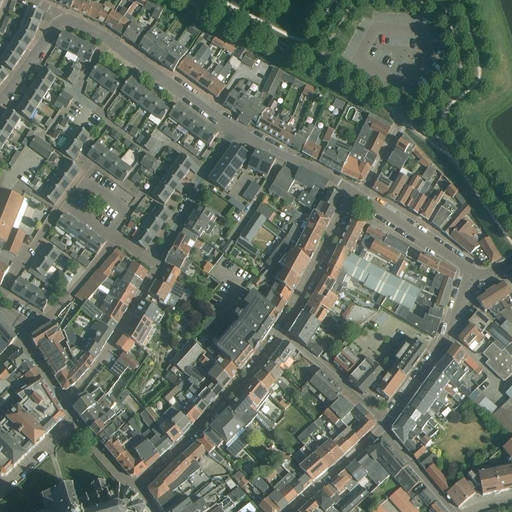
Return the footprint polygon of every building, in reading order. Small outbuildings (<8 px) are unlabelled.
[(44,0),(62,7),(67,9),(70,10),(74,0),(44,0)] [(74,0),(70,10),(79,14),(84,0),(74,0)] [(84,0),(79,14),(88,17),(93,4),(88,2),(88,0),(84,0)] [(94,3),(93,4),(88,17),(105,25),(112,12),(115,5),(106,1),(103,8),(94,3)] [(148,1),(144,8),(153,13),(151,18),(157,21),(163,9),(148,1)] [(122,19),(115,32),(123,38),(131,25),(133,22),(135,20),(130,16),(137,6),(134,4),(133,5),(130,9),(128,11),(127,12),(126,14),(123,19),(122,19)] [(114,13),(106,26),(115,32),(122,19),(123,19),(126,14),(127,12),(128,11),(123,8),(118,16),(114,13)] [(29,9),(24,20),(39,26),(43,14),(29,9)] [(39,26),(24,20),(19,32),(33,39),(39,26)] [(133,22),(131,25),(123,38),(134,45),(143,32),(147,27),(141,23),(139,26),(133,22)] [(188,31),(196,37),(200,31),(192,26),(188,31)] [(150,57),(164,36),(153,28),(138,49),(150,57)] [(19,32),(13,42),(26,51),(33,39),(19,32)] [(67,53),(74,39),(62,33),(55,47),(67,53)] [(164,36),(150,57),(161,65),(176,44),(164,36)] [(214,39),(212,42),(211,44),(221,50),(222,48),(225,44),(215,38),(214,39)] [(74,39),(67,53),(78,58),(85,44),(74,39)] [(26,51),(13,42),(6,53),(19,61),(26,51)] [(85,44),(78,58),(89,64),(96,50),(85,44)] [(176,44),(161,65),(173,73),(188,52),(176,44)] [(232,54),(235,49),(225,44),(222,48),(232,54)] [(188,77),(208,50),(203,46),(193,59),(188,56),(177,70),(188,77)] [(242,61),(247,53),(241,49),(236,57),(242,61)] [(212,53),(208,50),(188,77),(197,84),(205,73),(200,70),(209,58),(212,53)] [(19,61),(6,53),(0,61),(0,63),(12,72),(19,61)] [(247,53),(242,61),(241,62),(246,65),(252,55),(247,53)] [(252,55),(246,65),(251,68),(257,58),(252,55)] [(101,86),(111,73),(98,64),(89,77),(101,86)] [(54,74),(56,70),(49,65),(47,69),(54,74)] [(73,65),(70,69),(77,74),(80,70),(73,65)] [(211,77),(205,73),(197,84),(207,92),(224,69),(224,68),(219,65),(211,77)] [(224,69),(207,92),(217,99),(226,88),(220,84),(232,68),(227,65),(224,69)] [(36,81),(49,89),(56,79),(37,66),(33,72),(39,76),(36,81)] [(77,74),(70,69),(69,68),(66,73),(76,80),(79,75),(77,74)] [(274,68),(271,73),(282,78),(284,73),(274,68)] [(0,69),(0,85),(8,76),(0,69)] [(76,80),(66,73),(62,79),(72,85),(76,80)] [(111,73),(101,86),(113,94),(123,81),(111,73)] [(282,78),(271,73),(269,78),(279,83),(282,78)] [(131,100),(140,88),(135,84),(139,79),(133,74),(120,93),(131,100)] [(269,78),(267,83),(277,88),(279,83),(269,78)] [(36,81),(30,91),(29,91),(42,100),(49,89),(36,81)] [(277,88),(267,83),(264,88),(275,93),(277,88)] [(29,91),(30,91),(24,87),(20,93),(26,97),(23,102),(36,110),(42,100),(29,91)] [(307,87),(303,94),(312,98),(316,91),(307,87)] [(140,88),(131,100),(141,107),(150,95),(140,88)] [(154,89),(150,95),(141,107),(151,114),(160,102),(155,99),(159,93),(154,89)] [(233,113),(244,97),(246,94),(241,90),(238,96),(232,92),(223,106),(233,113)] [(322,90),(319,96),(327,100),(330,94),(322,90)] [(61,106),(68,96),(63,92),(56,102),(61,106)] [(100,96),(96,93),(92,98),(97,101),(100,96)] [(68,96),(61,106),(63,107),(67,109),(73,99),(68,96)] [(251,102),(244,97),(233,113),(239,116),(237,120),(242,124),(257,101),(253,98),(251,102)] [(333,106),(334,107),(332,112),(339,116),(346,102),(338,97),(333,106)] [(257,101),(242,124),(248,127),(250,124),(256,127),(264,114),(266,111),(258,106),(260,103),(257,101)] [(275,108),(277,104),(272,101),(271,101),(270,103),(269,105),(267,108),(268,109),(273,112),(275,108)] [(36,110),(23,102),(16,112),(29,121),(36,110)] [(61,106),(56,102),(54,106),(61,111),(63,107),(61,106)] [(170,110),(160,102),(151,114),(161,122),(170,110)] [(179,125),(188,112),(177,105),(168,117),(179,125)] [(7,111),(1,122),(14,130),(21,119),(7,111)] [(188,112),(179,125),(189,132),(198,119),(188,112)] [(264,114),(256,127),(267,134),(275,121),(264,114)] [(369,115),(366,121),(372,124),(379,128),(389,133),(392,126),(369,115)] [(42,118),(39,123),(44,126),(48,129),(53,121),(49,119),(47,122),(42,118)] [(68,122),(64,119),(60,125),(64,128),(68,122)] [(198,119),(189,132),(199,139),(208,127),(198,119)] [(114,124),(121,129),(123,125),(116,120),(115,122),(114,124)] [(286,127),(275,121),(267,134),(279,140),(286,127)] [(352,149),(340,175),(359,183),(365,182),(377,157),(364,150),(367,144),(370,138),(373,132),(369,130),(372,124),(366,121),(352,149)] [(14,130),(1,122),(0,122),(0,135),(7,140),(14,130)] [(379,128),(372,124),(369,130),(373,132),(386,139),(386,138),(389,133),(379,128)] [(77,127),(68,139),(81,148),(90,136),(77,127)] [(208,127),(199,139),(209,147),(218,134),(208,127)] [(286,127),(279,140),(291,147),(298,134),(286,127)] [(299,133),(298,134),(291,147),(302,154),(306,143),(313,129),(310,127),(307,131),(304,129),(300,134),(299,133)] [(134,138),(139,131),(134,128),(129,134),(134,138)] [(169,138),(172,134),(165,129),(163,133),(169,138)] [(318,131),(313,129),(306,143),(302,154),(319,163),(325,151),(314,147),(321,133),(317,131),(318,131)] [(322,142),(328,144),(330,140),(334,132),(328,129),(322,142)] [(30,131),(26,138),(30,140),(34,133),(30,131)] [(55,140),(60,134),(56,131),(51,137),(55,140)] [(115,131),(111,136),(117,141),(121,135),(115,131)] [(373,132),(370,138),(383,145),(386,139),(373,132)] [(178,139),(172,134),(169,138),(176,143),(178,139)] [(147,135),(144,138),(143,140),(153,147),(156,142),(147,135)] [(395,149),(395,150),(409,158),(412,153),(412,152),(415,147),(403,135),(402,138),(401,139),(400,140),(395,149)] [(143,140),(144,138),(141,136),(136,143),(139,145),(143,140)] [(34,150),(41,141),(36,137),(29,147),(34,150)] [(30,140),(26,138),(21,145),(25,147),(30,140)] [(383,145),(370,138),(367,144),(380,151),(383,145)] [(81,148),(68,139),(60,151),(73,160),(81,148)] [(127,140),(124,144),(128,148),(132,144),(127,140)] [(153,147),(143,140),(139,145),(149,152),(153,147)] [(325,151),(319,163),(330,169),(340,175),(352,149),(330,140),(328,144),(325,151)] [(45,144),(41,141),(34,150),(38,154),(45,144)] [(99,165),(108,152),(96,143),(87,156),(99,165)] [(50,148),(45,144),(38,154),(43,157),(50,148)] [(189,152),(192,149),(185,144),(183,147),(189,152)] [(380,151),(367,144),(364,150),(377,157),(380,151)] [(233,145),(227,154),(243,166),(249,157),(242,151),(233,145)] [(244,146),(242,151),(249,157),(252,158),(253,157),(255,151),(244,146)] [(415,147),(412,152),(412,153),(420,161),(423,155),(415,147)] [(50,148),(43,157),(48,161),(55,151),(50,148)] [(199,154),(192,149),(189,152),(196,157),(199,154)] [(257,173),(266,155),(256,150),(255,151),(253,157),(252,158),(247,168),(257,173)] [(394,150),(386,163),(400,172),(402,169),(409,158),(395,150),(394,150)] [(17,151),(13,158),(17,161),(21,154),(17,151)] [(120,161),(108,152),(99,165),(110,174),(120,161)] [(147,154),(144,159),(154,167),(157,169),(160,166),(156,163),(157,162),(147,154)] [(243,166),(227,154),(220,163),(237,174),(243,166)] [(126,155),(123,160),(133,167),(137,162),(126,155)] [(266,155),(257,173),(267,178),(276,160),(266,155)] [(423,155),(420,161),(418,164),(427,169),(431,163),(423,156),(423,155)] [(181,156),(173,166),(186,175),(189,171),(195,175),(199,169),(181,156)] [(17,161),(13,158),(8,165),(12,168),(17,161)] [(144,159),(140,164),(142,166),(150,172),(151,170),(155,173),(157,169),(154,167),(144,159)] [(58,173),(71,182),(80,170),(67,161),(58,173)] [(120,161),(110,174),(122,183),(132,170),(120,161)] [(237,174),(220,163),(214,171),(231,183),(237,174)] [(431,163),(427,169),(420,181),(404,208),(418,217),(427,200),(423,198),(431,185),(429,184),(437,170),(431,163)] [(173,166),(166,176),(179,185),(186,175),(173,166)] [(312,190),(314,187),(319,190),(323,192),(325,189),(328,183),(300,170),(297,177),(283,168),(272,185),(282,191),(287,194),(294,182),(312,190)] [(395,181),(385,198),(395,203),(405,187),(412,175),(402,169),(400,172),(397,177),(397,178),(395,181)] [(231,183),(214,171),(208,180),(224,192),(231,183)] [(58,173),(50,184),(63,194),(71,182),(58,173)] [(385,198),(397,177),(392,173),(387,181),(380,176),(372,190),(385,198)] [(130,181),(134,184),(139,177),(135,174),(130,181)] [(179,185),(166,176),(159,186),(172,195),(175,191),(180,195),(185,189),(179,185)] [(407,189),(405,187),(395,203),(404,208),(420,181),(414,177),(407,189)] [(63,194),(50,184),(41,196),(54,206),(63,194)] [(462,205),(465,201),(457,192),(458,192),(451,184),(446,192),(452,199),(454,197),(462,205)] [(172,195),(159,186),(151,196),(164,205),(172,195)] [(314,199),(319,190),(314,187),(312,190),(312,191),(309,196),(314,199)] [(0,285),(0,286),(9,268),(0,262),(0,250),(15,257),(24,235),(12,230),(24,200),(0,189),(0,285)] [(288,195),(287,194),(282,191),(278,197),(291,206),(295,200),(291,198),(288,195)] [(332,210),(332,209),(339,196),(328,191),(322,204),(332,210)] [(427,200),(418,217),(428,222),(444,195),(438,192),(432,203),(427,200)] [(332,210),(322,204),(320,203),(314,199),(308,196),(302,193),(297,201),(313,212),(315,213),(330,222),(335,211),(332,209),(332,210)] [(441,232),(451,219),(449,218),(451,216),(452,217),(457,209),(447,201),(442,209),(439,207),(429,224),(441,232)] [(462,205),(451,219),(441,232),(470,255),(479,247),(481,246),(491,264),(501,258),(489,237),(483,241),(477,236),(479,234),(472,228),(474,225),(465,217),(471,210),(465,203),(466,202),(465,201),(462,205)] [(149,217),(162,227),(171,214),(158,205),(149,217)] [(184,228),(184,229),(198,237),(199,238),(204,231),(210,235),(215,227),(209,223),(213,216),(198,206),(197,208),(196,207),(193,212),(194,213),(184,228)] [(286,210),(284,214),(292,218),(289,224),(293,226),(293,225),(294,226),(299,229),(298,231),(303,233),(320,241),(324,232),(307,224),(307,226),(295,220),(296,217),(294,215),(294,214),(291,213),(286,210)] [(292,210),(291,213),(294,214),(294,215),(296,217),(295,220),(307,226),(307,224),(324,232),(330,222),(315,213),(313,212),(309,219),(292,210)] [(253,217),(251,221),(260,228),(263,224),(266,220),(263,217),(256,213),(253,217)] [(66,234),(75,222),(65,214),(56,227),(66,234)] [(162,227),(149,217),(141,229),(154,238),(162,227)] [(348,226),(364,234),(368,226),(352,218),(348,226)] [(246,228),(240,237),(241,237),(242,238),(250,243),(256,235),(260,228),(251,221),(246,228)] [(85,229),(75,222),(66,234),(76,242),(85,229)] [(299,229),(294,226),(288,236),(296,241),(298,243),(315,251),(320,241),(303,233),(298,231),(299,229)] [(364,234),(348,226),(344,234),(358,242),(360,242),(364,234)] [(381,245),(386,236),(370,227),(360,245),(361,248),(389,263),(395,266),(398,261),(401,255),(381,245)] [(95,236),(85,229),(76,242),(86,249),(95,236)] [(154,238),(141,229),(132,241),(145,250),(154,238)] [(180,235),(172,249),(184,256),(184,257),(187,259),(198,237),(184,229),(180,235)] [(344,234),(338,248),(347,252),(351,254),(352,255),(358,242),(344,234)] [(95,236),(86,249),(96,256),(106,244),(95,236)] [(288,236),(282,243),(285,245),(286,245),(309,263),(315,251),(298,243),(296,241),(288,236)] [(410,248),(386,236),(381,245),(401,255),(398,261),(403,263),(406,258),(405,258),(410,248)] [(57,247),(59,244),(53,239),(50,242),(57,247)] [(235,244),(230,240),(221,253),(227,257),(235,244)] [(261,252),(249,243),(245,250),(256,258),(261,252)] [(309,263),(286,245),(285,245),(282,243),(270,258),(275,262),(299,281),(309,263)] [(48,244),(39,257),(52,266),(61,254),(48,244)] [(59,244),(57,247),(64,252),(66,249),(59,244)] [(234,248),(230,256),(235,260),(239,254),(240,255),(241,253),(234,248)] [(338,248),(328,268),(342,274),(351,254),(347,252),(338,248)] [(172,249),(164,264),(168,266),(164,273),(177,280),(181,273),(184,275),(191,262),(186,260),(187,259),(184,257),(184,256),(172,249)] [(116,250),(112,255),(121,263),(125,258),(116,250)] [(258,257),(264,262),(269,256),(263,251),(258,257)] [(77,262),(79,258),(73,253),(70,257),(77,262)] [(351,254),(342,274),(346,276),(359,282),(364,285),(363,287),(380,296),(383,298),(410,312),(411,312),(415,304),(419,307),(429,311),(432,311),(436,299),(401,281),(396,278),(391,275),(385,272),(374,267),(367,263),(361,260),(352,255),(351,254)] [(425,268),(430,258),(422,254),(417,264),(421,266),(425,268)] [(112,255),(107,261),(117,269),(118,268),(121,264),(121,263),(112,255)] [(37,259),(30,269),(31,269),(39,275),(43,278),(50,268),(52,266),(39,257),(37,259)] [(80,257),(79,258),(77,262),(87,269),(90,264),(80,257)] [(275,262),(270,258),(265,264),(278,274),(274,280),(277,283),(292,295),(299,281),(275,262)] [(425,268),(421,266),(418,272),(425,275),(426,273),(428,270),(432,272),(433,273),(439,263),(430,258),(425,268)] [(107,261),(103,266),(112,274),(115,271),(117,269),(107,261)] [(395,267),(391,275),(396,278),(401,281),(405,274),(408,266),(403,263),(398,261),(395,266),(395,267)] [(121,264),(118,268),(142,283),(147,273),(133,263),(130,269),(126,266),(125,267),(121,264)] [(208,263),(201,271),(207,276),(214,267),(208,263)] [(439,263),(433,273),(437,275),(433,281),(431,287),(405,274),(401,281),(436,299),(438,292),(443,277),(453,282),(455,276),(456,272),(440,264),(439,263)] [(103,266),(98,272),(107,280),(112,274),(103,266)] [(253,267),(247,268),(257,277),(260,273),(253,267)] [(117,269),(115,271),(125,277),(121,283),(137,292),(142,283),(118,268),(117,269)] [(324,277),(324,278),(335,284),(342,287),(343,288),(346,289),(348,286),(343,283),(346,276),(342,274),(328,268),(324,277)] [(31,269),(28,272),(37,278),(39,275),(31,269)] [(411,269),(409,274),(416,278),(418,273),(411,269)] [(107,280),(98,272),(98,271),(93,277),(103,285),(104,284),(107,280)] [(263,272),(256,280),(261,284),(268,276),(263,272)] [(177,280),(164,273),(158,284),(155,282),(149,294),(159,299),(158,300),(159,301),(160,300),(161,300),(159,303),(165,306),(171,295),(181,301),(187,289),(175,283),(177,280)] [(43,278),(39,275),(37,278),(46,285),(47,283),(48,281),(43,278)] [(103,285),(93,277),(88,282),(98,290),(103,285)] [(443,277),(438,292),(449,296),(453,282),(443,277)] [(324,278),(314,295),(324,300),(328,293),(329,294),(334,297),(337,298),(343,288),(342,287),(335,284),(324,278)] [(22,299),(30,286),(19,279),(11,292),(22,299)] [(107,280),(104,284),(132,300),(137,292),(121,283),(117,280),(115,284),(107,280)] [(256,280),(253,284),(258,288),(258,287),(261,284),(256,280)] [(88,282),(84,287),(93,296),(93,295),(97,291),(98,290),(88,282)] [(54,288),(47,283),(46,285),(44,287),(54,294),(57,290),(54,288)] [(292,295),(277,283),(271,292),(286,305),(292,295)] [(503,283),(476,299),(482,308),(484,312),(488,310),(491,314),(492,313),(494,317),(499,314),(504,320),(506,321),(500,329),(511,339),(511,297),(506,288),(503,283)] [(104,284),(103,285),(98,290),(97,291),(127,309),(132,300),(104,284)] [(30,286),(22,299),(32,305),(40,292),(30,286)] [(93,296),(84,287),(79,292),(88,301),(93,296)] [(81,310),(80,311),(93,321),(94,320),(96,321),(113,333),(117,325),(127,309),(97,291),(93,295),(105,302),(99,312),(87,302),(84,306),(81,310)] [(40,292),(32,305),(43,312),(51,299),(40,292)] [(88,301),(79,292),(74,298),(84,306),(87,302),(88,301)] [(286,305),(271,292),(265,302),(271,306),(270,308),(279,317),(286,305)] [(438,292),(436,299),(432,311),(441,315),(441,314),(443,315),(444,309),(449,296),(438,292)] [(314,295),(306,307),(313,310),(314,307),(316,309),(318,306),(322,308),(320,310),(328,315),(329,313),(330,313),(332,314),(333,313),(334,315),(336,312),(332,310),(338,299),(337,298),(334,297),(329,294),(328,293),(324,300),(314,295)] [(410,312),(383,298),(379,307),(380,308),(404,323),(434,339),(440,322),(443,315),(441,314),(441,315),(432,311),(429,311),(427,317),(425,316),(423,322),(409,314),(410,312)] [(273,326),(274,325),(279,317),(256,299),(250,307),(273,326)] [(143,302),(136,314),(154,325),(160,313),(144,303),(143,302)] [(350,305),(342,318),(345,320),(354,306),(350,305)] [(302,314),(302,315),(313,322),(320,310),(322,308),(318,306),(316,309),(314,307),(313,310),(306,307),(302,314)] [(378,312),(369,310),(354,306),(349,314),(342,324),(354,332),(378,312)] [(267,335),(273,327),(273,326),(250,307),(244,316),(267,335)] [(302,315),(295,326),(304,331),(300,336),(303,338),(306,333),(314,338),(319,330),(321,327),(324,329),(326,328),(332,318),(328,315),(320,310),(313,322),(302,315)] [(511,339),(500,329),(495,324),(493,325),(478,312),(468,324),(470,326),(483,337),(484,337),(482,335),(484,332),(495,342),(495,341),(504,350),(508,347),(511,343),(511,339)] [(154,325),(136,314),(123,336),(124,336),(135,345),(140,348),(154,325)] [(206,333),(209,330),(218,320),(213,316),(201,329),(206,333)] [(261,344),(267,336),(267,335),(244,316),(238,325),(245,331),(244,332),(247,335),(248,334),(260,345),(261,344)] [(0,336),(2,339),(9,347),(15,340),(17,339),(0,318),(0,336)] [(209,330),(214,334),(222,324),(218,320),(209,330)] [(76,340),(74,343),(76,348),(75,349),(94,361),(96,359),(100,351),(101,350),(104,345),(106,342),(113,333),(96,321),(90,331),(97,336),(92,344),(89,342),(88,345),(86,347),(76,340)] [(74,360),(70,352),(69,350),(63,354),(56,344),(58,343),(59,344),(64,341),(61,335),(62,335),(54,322),(29,338),(37,351),(37,350),(55,378),(54,378),(55,379),(65,371),(67,369),(65,367),(74,360)] [(226,327),(222,324),(214,334),(206,341),(210,345),(226,327)] [(260,345),(248,334),(247,335),(244,332),(245,331),(238,325),(235,329),(231,332),(254,352),(255,353),(258,349),(260,345)] [(304,331),(295,326),(289,334),(307,349),(318,358),(324,351),(312,341),(314,338),(306,333),(303,338),(300,336),(304,331)] [(470,326),(458,339),(468,348),(474,342),(477,345),(483,337),(470,326)] [(254,354),(255,353),(254,352),(231,332),(224,341),(247,362),(254,354)] [(325,346),(328,341),(319,335),(316,340),(325,346)] [(135,345),(124,336),(116,347),(124,353),(127,356),(135,345)] [(340,338),(335,344),(340,348),(345,342),(340,338)] [(2,339),(0,340),(0,346),(5,351),(9,347),(2,339)] [(172,359),(169,362),(184,374),(190,367),(203,352),(191,340),(177,354),(172,359)] [(239,372),(247,362),(224,341),(216,350),(221,355),(228,361),(239,372)] [(426,350),(414,341),(409,348),(405,346),(395,360),(398,363),(393,369),(405,378),(412,369),(419,361),(418,360),(426,350)] [(495,341),(495,342),(482,355),(488,361),(485,365),(503,382),(505,382),(511,374),(511,360),(510,357),(504,350),(495,341)] [(285,342),(269,363),(278,370),(282,365),(284,366),(290,359),(291,360),(293,359),(294,360),(295,360),(300,354),(285,342)] [(446,356),(458,367),(461,363),(462,364),(464,362),(478,376),(482,372),(469,358),(467,356),(466,355),(455,344),(446,356)] [(211,345),(207,350),(217,359),(217,360),(214,363),(216,365),(214,367),(215,368),(231,382),(239,372),(228,361),(221,355),(216,350),(211,345)] [(75,349),(70,352),(74,360),(65,367),(67,369),(65,371),(55,379),(62,390),(62,391),(66,391),(75,384),(88,370),(94,361),(75,349)] [(360,361),(346,349),(333,363),(346,376),(360,361)] [(13,373),(29,360),(22,350),(9,361),(4,366),(11,375),(13,373)] [(328,363),(334,355),(329,350),(322,357),(328,363)] [(172,359),(177,354),(174,351),(169,356),(172,359)] [(134,362),(127,356),(124,353),(120,358),(120,359),(129,366),(133,369),(137,364),(134,362)] [(434,370),(449,383),(468,399),(472,394),(458,383),(462,379),(465,374),(458,367),(446,356),(441,362),(434,370)] [(202,357),(198,361),(206,368),(210,364),(205,359),(202,357)] [(405,378),(393,369),(384,381),(379,377),(383,374),(384,373),(368,359),(347,381),(363,396),(363,395),(371,386),(377,390),(376,391),(376,392),(377,392),(380,395),(388,400),(389,401),(389,400),(405,378)] [(11,375),(9,377),(5,381),(11,387),(12,386),(35,369),(29,360),(13,373),(11,375)] [(261,372),(275,384),(283,392),(287,387),(279,381),(283,375),(278,370),(269,363),(261,372)] [(316,376),(321,371),(314,366),(310,371),(316,376)] [(190,367),(184,374),(189,378),(198,385),(196,388),(203,393),(205,390),(216,399),(216,398),(222,392),(223,391),(213,382),(209,387),(203,382),(205,379),(190,367)] [(0,476),(0,477),(5,477),(13,470),(25,457),(34,448),(46,437),(56,426),(65,417),(47,388),(46,388),(42,380),(41,379),(42,379),(41,378),(31,385),(31,386),(18,393),(12,387),(11,387),(5,381),(9,377),(2,368),(0,369),(0,396),(1,397),(0,398),(0,476)] [(231,382),(215,368),(207,377),(213,382),(223,391),(231,382)] [(41,378),(35,369),(12,386),(11,387),(12,387),(18,393),(31,386),(31,385),(41,378)] [(434,370),(426,381),(447,395),(453,399),(455,395),(456,394),(446,387),(449,383),(434,370)] [(316,398),(331,381),(321,371),(316,376),(305,388),(316,398)] [(254,380),(253,382),(271,397),(274,393),(270,390),(275,384),(261,372),(254,380)] [(170,373),(166,377),(173,384),(178,380),(170,373)] [(198,385),(189,378),(187,381),(188,382),(188,383),(193,386),(189,391),(208,408),(216,399),(205,390),(203,393),(196,388),(198,385)] [(174,385),(173,386),(174,388),(179,392),(180,391),(183,387),(177,381),(174,385)] [(343,391),(331,381),(316,398),(329,409),(337,401),(336,400),(343,391)] [(426,381),(421,389),(443,406),(446,408),(448,405),(443,401),(447,395),(426,381)] [(271,397),(253,382),(242,395),(252,405),(250,407),(258,416),(256,418),(269,433),(275,428),(257,413),(270,397),(271,397)] [(203,415),(184,397),(179,392),(174,388),(173,386),(172,385),(161,396),(168,403),(175,396),(177,397),(176,398),(183,405),(184,404),(185,406),(179,413),(192,426),(202,415),(203,415)] [(103,399),(106,396),(100,388),(89,397),(86,393),(72,404),(70,405),(73,409),(81,419),(96,406),(103,399)] [(421,389),(415,397),(434,414),(436,415),(439,418),(441,416),(436,412),(438,410),(438,411),(443,406),(421,389)] [(476,390),(472,394),(468,399),(472,402),(480,393),(476,390)] [(208,408),(189,391),(188,392),(189,393),(184,397),(203,415),(208,408)] [(337,401),(329,409),(341,423),(358,405),(343,391),(336,400),(337,401)] [(484,397),(480,393),(472,402),(476,406),(484,397)] [(106,396),(103,399),(96,406),(81,419),(88,430),(116,403),(117,401),(112,396),(110,398),(107,395),(106,396)] [(242,395),(228,411),(244,427),(244,430),(250,437),(255,432),(249,426),(252,423),(256,418),(258,416),(250,407),(252,405),(242,395)] [(415,397),(409,405),(427,423),(428,423),(434,429),(437,426),(431,420),(436,415),(434,414),(415,397)] [(484,397),(476,406),(481,410),(489,402),(484,397)] [(106,427),(116,418),(124,411),(126,409),(123,407),(117,399),(117,401),(116,403),(96,423),(88,430),(89,430),(95,438),(106,428),(106,427)] [(511,402),(510,400),(499,410),(491,419),(511,436),(511,402)] [(282,401),(279,405),(285,410),(289,406),(282,401)] [(494,406),(489,402),(481,410),(486,415),(494,406)] [(358,405),(341,423),(345,427),(355,418),(359,422),(368,415),(359,406),(358,405)] [(409,405),(402,414),(421,432),(427,423),(409,405)] [(499,410),(494,406),(486,415),(491,419),(499,410)] [(146,410),(144,412),(150,420),(173,445),(182,437),(168,422),(163,416),(160,419),(149,407),(146,410)] [(192,426),(179,413),(172,407),(163,416),(168,422),(182,437),(183,436),(192,426)] [(324,414),(336,427),(344,434),(340,438),(343,441),(351,449),(351,450),(360,442),(347,429),(345,427),(341,423),(329,409),(324,414)] [(219,420),(210,430),(224,443),(229,447),(226,450),(234,458),(253,440),(250,437),(244,430),(244,427),(228,411),(219,420)] [(144,412),(140,416),(143,420),(143,421),(150,430),(142,436),(144,439),(159,458),(173,445),(150,420),(144,412)] [(402,414),(397,421),(416,438),(425,447),(431,441),(429,439),(426,436),(422,440),(418,436),(422,433),(421,432),(402,414)] [(322,415),(319,419),(324,424),(327,428),(331,424),(322,415)] [(354,424),(347,429),(360,442),(360,441),(375,426),(375,422),(368,415),(359,422),(356,426),(354,424)] [(113,435),(124,425),(116,418),(106,427),(106,428),(95,438),(102,445),(103,444),(104,443),(106,445),(115,437),(113,435)] [(314,423),(312,425),(317,430),(324,424),(319,419),(318,419),(314,423)] [(141,434),(132,420),(128,424),(130,427),(136,433),(132,436),(134,439),(141,434)] [(416,438),(397,421),(391,429),(391,432),(410,455),(418,448),(412,442),(416,438)] [(124,433),(130,427),(128,424),(122,430),(124,433)] [(312,425),(304,432),(309,437),(317,430),(312,425)] [(224,443),(210,430),(203,436),(216,449),(216,448),(217,450),(224,443)] [(304,432),(297,439),(302,444),(309,437),(304,432)] [(104,446),(105,447),(105,448),(116,461),(125,454),(123,452),(130,446),(134,443),(132,440),(131,439),(127,442),(122,436),(119,433),(120,434),(114,439),(111,442),(105,447),(104,446)] [(331,433),(329,435),(331,437),(333,438),(329,442),(344,456),(351,449),(343,441),(337,435),(335,436),(331,433)] [(134,443),(130,446),(132,449),(138,458),(146,469),(147,468),(159,458),(144,439),(142,436),(141,434),(134,439),(132,440),(134,443)] [(216,449),(203,436),(196,443),(206,453),(212,459),(219,463),(221,464),(224,460),(213,451),(216,449)] [(326,438),(322,441),(325,445),(323,447),(337,462),(344,456),(329,442),(326,438)] [(511,440),(502,449),(508,456),(511,460),(511,440)] [(373,463),(376,460),(386,451),(390,448),(383,441),(379,441),(369,449),(370,450),(366,453),(366,452),(365,453),(373,463)] [(196,443),(181,458),(191,468),(195,464),(197,462),(198,462),(206,453),(196,443)] [(318,445),(310,452),(313,456),(327,471),(337,462),(320,445),(319,446),(318,445)] [(125,454),(116,461),(131,478),(136,478),(146,469),(138,458),(132,449),(130,446),(123,452),(125,454)] [(420,446),(418,448),(410,455),(416,461),(426,452),(420,446)] [(308,460),(299,468),(302,472),(313,483),(327,471),(313,456),(310,452),(305,447),(300,451),(300,452),(301,453),(308,460)] [(376,460),(385,469),(398,458),(394,454),(391,456),(391,455),(390,456),(387,452),(386,451),(376,460)] [(381,465),(376,460),(373,463),(372,462),(365,453),(355,462),(345,471),(353,479),(357,484),(366,475),(377,488),(378,488),(391,476),(385,470),(381,465)] [(281,454),(275,460),(279,465),(286,459),(281,454)] [(425,472),(433,465),(437,462),(439,461),(433,454),(420,465),(425,472)] [(191,468),(181,458),(148,490),(148,492),(163,511),(167,511),(174,507),(184,499),(185,500),(186,499),(188,498),(200,490),(205,487),(207,485),(215,480),(221,486),(224,483),(230,478),(227,476),(212,478),(205,475),(195,464),(191,468)] [(391,476),(394,480),(407,468),(407,467),(404,470),(403,469),(402,470),(399,466),(399,465),(399,464),(401,462),(402,462),(398,458),(385,469),(391,476)] [(286,459),(279,465),(286,473),(289,475),(303,492),(304,492),(313,483),(302,472),(299,468),(297,470),(286,459)] [(438,471),(433,465),(425,472),(430,478),(438,471)] [(511,467),(496,471),(500,493),(509,491),(511,492),(511,467)] [(414,475),(407,468),(394,480),(401,487),(414,475)] [(272,471),(264,479),(266,482),(273,490),(287,507),(296,498),(282,481),(272,471)] [(330,485),(322,492),(334,506),(335,506),(341,501),(338,497),(345,490),(344,490),(346,489),(350,493),(358,485),(357,484),(353,479),(345,471),(330,485)] [(438,471),(430,478),(435,484),(443,477),(438,471)] [(500,493),(496,471),(478,475),(478,476),(481,490),(482,496),(492,494),(494,496),(499,495),(500,493)] [(238,485),(245,479),(240,472),(233,478),(238,485)] [(273,490),(266,482),(260,474),(255,480),(251,483),(256,488),(278,511),(281,511),(287,507),(273,490)] [(481,490),(478,476),(475,479),(471,474),(446,494),(458,509),(475,494),(478,490),(481,490)] [(289,475),(282,481),(296,498),(303,492),(289,475)] [(412,490),(420,483),(414,475),(401,487),(406,492),(408,494),(410,492),(412,490)] [(443,477),(435,484),(439,489),(447,482),(443,477)] [(237,487),(230,478),(224,483),(230,491),(237,487)] [(245,479),(238,485),(242,489),(249,483),(245,479)] [(215,480),(207,485),(213,493),(221,486),(215,480)] [(102,481),(103,483),(94,486),(93,484),(91,484),(92,487),(90,487),(91,489),(93,488),(95,497),(86,499),(86,498),(84,498),(85,500),(76,502),(72,489),(74,488),(74,486),(57,491),(56,489),(55,490),(55,492),(43,496),(43,494),(41,494),(41,496),(39,497),(40,499),(42,498),(46,511),(146,511),(146,510),(145,510),(143,506),(144,506),(143,504),(142,504),(137,502),(138,500),(138,499),(139,499),(138,497),(136,498),(135,498),(133,493),(135,493),(133,491),(132,492),(128,490),(128,488),(126,488),(126,489),(122,491),(120,489),(120,488),(118,488),(118,490),(117,490),(117,488),(115,488),(115,491),(111,492),(110,490),(108,489),(106,489),(105,484),(106,484),(106,482),(104,483),(104,481),(102,481)] [(447,482),(439,489),(444,495),(452,488),(447,482)] [(250,483),(248,485),(254,490),(252,492),(256,496),(257,496),(260,499),(259,500),(263,503),(259,507),(262,511),(278,511),(256,488),(251,483),(250,483)] [(426,490),(421,484),(412,491),(413,492),(417,496),(423,503),(428,508),(436,501),(426,490)] [(174,507),(167,511),(187,511),(193,508),(208,496),(213,493),(207,485),(205,487),(200,490),(188,498),(186,499),(185,500),(184,499),(174,507)] [(205,511),(215,505),(216,506),(221,502),(217,496),(224,491),(221,486),(213,493),(208,496),(193,508),(187,511),(205,511)] [(406,492),(401,487),(389,499),(393,504),(406,492)] [(215,505),(205,511),(230,511),(231,511),(232,511),(231,510),(232,509),(233,510),(236,508),(236,507),(236,506),(246,497),(238,488),(221,502),(216,506),(215,505)] [(334,506),(322,492),(313,500),(323,511),(350,511),(352,511),(368,496),(363,489),(336,511),(332,507),(334,506)] [(398,509),(410,497),(408,494),(406,492),(393,504),(398,509)] [(416,510),(423,503),(417,496),(415,498),(413,500),(410,503),(411,505),(416,510)] [(410,497),(398,509),(400,511),(403,511),(411,505),(410,503),(413,500),(410,497)] [(302,511),(321,511),(312,501),(302,511)] [(446,511),(437,502),(429,509),(430,510),(429,511),(428,511),(446,511)] [(259,511),(252,503),(240,511),(259,511)]
